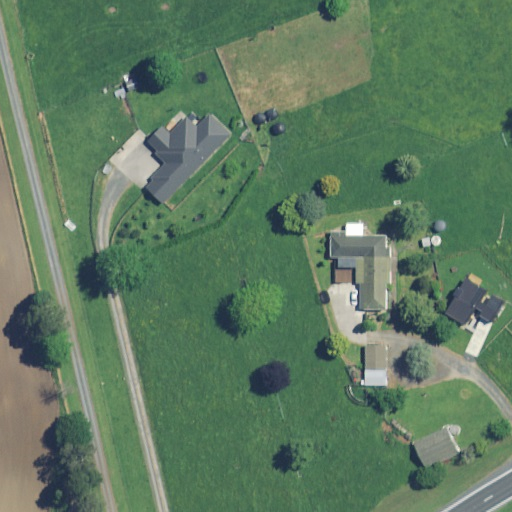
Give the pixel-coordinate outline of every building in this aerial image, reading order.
[(149,185),(165,201),(232,133),(212,112),(200,124),(190,114),(172,132),(165,125),(150,140),(160,150),(158,152),(168,162),(154,176),(156,178),(149,185)] [(392,281),(392,234),(365,234),(365,223),(349,223),(349,230),(334,230),(334,256),(359,256),(359,283),(363,283),(363,308),(388,308),(388,281),(392,281)] [(470,277),(449,312),(468,323),(479,305),(486,309),(483,314),(494,320),(507,298),(497,292),(490,304),(483,300),(490,288),(470,277)] [(388,384),(388,344),(367,344),(367,384),(388,384)] [(450,426),(418,441),(431,467),(463,452),(450,426)]
